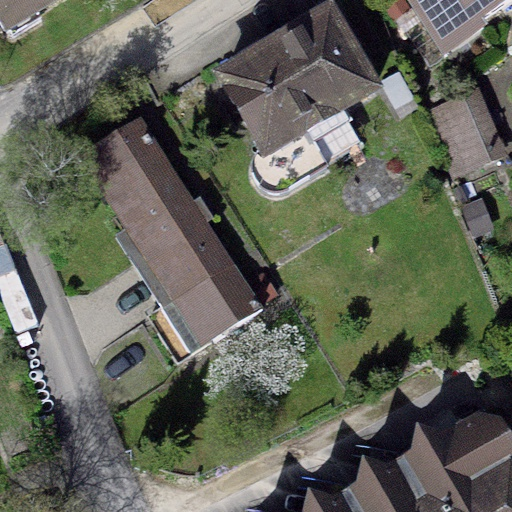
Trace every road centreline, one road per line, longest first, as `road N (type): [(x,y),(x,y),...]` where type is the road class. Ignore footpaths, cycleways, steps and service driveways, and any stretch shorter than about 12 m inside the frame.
road 1 (residential): [(104,511),(0,213)]
road 2 (residential): [(204,0),(0,127)]
